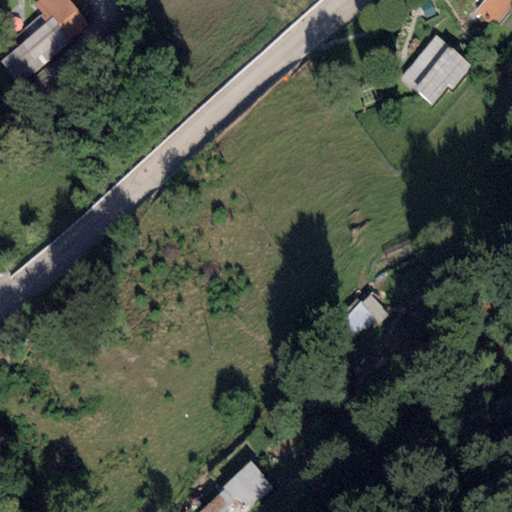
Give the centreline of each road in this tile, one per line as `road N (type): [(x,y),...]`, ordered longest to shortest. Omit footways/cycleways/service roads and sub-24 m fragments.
road 1 (tertiary): [(0,298),(343,0)]
road 2 (track): [(274,511),(347,449),(442,409),(511,400)]
